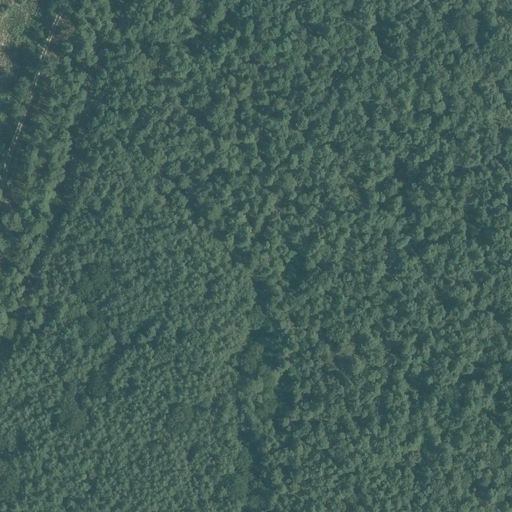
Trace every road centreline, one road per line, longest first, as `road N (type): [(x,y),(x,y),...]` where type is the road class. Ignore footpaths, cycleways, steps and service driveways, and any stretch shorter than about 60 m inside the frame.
road 1 (track): [(128,0),(0,329)]
road 2 (track): [(0,166),(58,0)]
